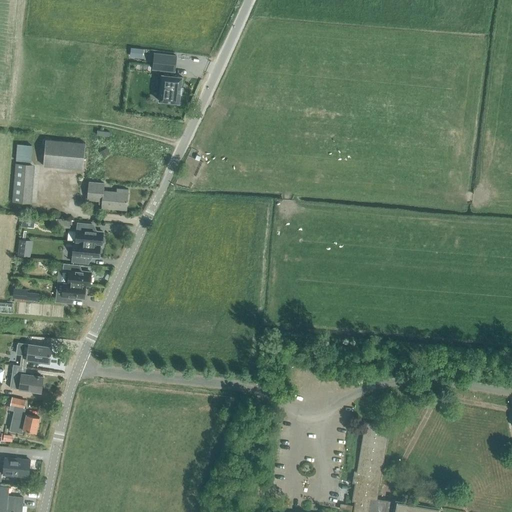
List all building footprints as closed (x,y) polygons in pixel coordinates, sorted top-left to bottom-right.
[(131,48),(130,56),(142,57),(143,49),(131,48)] [(174,72),(176,56),(154,53),(152,69),(163,71),(163,75),(162,75),(159,101),(179,103),(180,94),(181,94),(182,87),(181,87),(182,77),(173,76),(173,72),(174,72)] [(45,140),(43,166),(56,167),(83,170),(85,143),(45,140)] [(19,145),(17,161),(30,163),(32,147),(19,145)] [(106,148),(99,153),(103,159),(110,154),(106,148)] [(31,203),(34,165),(16,164),(13,202),(31,203)] [(88,182),(87,200),(99,201),(99,205),(102,205),(101,208),(126,210),(128,190),(117,189),(116,192),(104,191),(104,183),(88,182)] [(69,227),(70,220),(51,218),(51,225),(69,227)] [(76,242),(74,242),(102,245),(102,243),(104,242),(104,238),(102,237),(103,232),(91,231),(92,224),(77,223),(76,242)] [(102,245),(74,242),(72,262),(86,263),(87,257),(99,258),(99,253),(101,252),(102,248),(100,247),(100,245),(102,245)] [(28,257),(29,249),(19,248),(18,256),(28,257)] [(59,270),(58,282),(63,283),(90,286),(90,283),(91,282),(92,277),(91,276),(91,273),(82,272),(76,271),(77,265),(64,264),(63,270),(59,270)] [(56,295),(56,302),(69,303),(70,297),(84,298),(84,295),(86,294),(86,289),(85,288),(85,286),(89,286),(90,286),(63,283),(62,296),(56,295)] [(14,289),(13,297),(27,299),(28,293),(28,291),(14,289)] [(15,353),(14,359),(13,364),(26,366),(27,360),(49,363),(52,347),(28,344),(27,355),(15,353)] [(13,364),(13,365),(10,388),(41,393),(43,377),(39,377),(39,376),(25,374),(26,366),(13,364)] [(12,397),(10,407),(15,408),(23,410),(24,408),(26,400),(12,397)] [(14,412),(9,431),(20,433),(23,434),(23,430),(36,433),(40,418),(27,415),(24,414),(26,408),(24,408),(23,410),(15,408),(14,412)] [(439,511),(441,507),(431,506),(433,498),(415,495),(413,503),(395,500),(395,502),(377,499),(388,434),(391,435),(392,427),(365,422),(357,471),(354,471),(352,483),(355,483),(352,501),(355,502),(354,506),(346,504),(344,511),(349,511),(439,511)] [(3,475),(28,478),(30,460),(5,457),(3,475)] [(255,494),(265,496),(267,484),(257,483),(255,494)] [(0,511),(21,511),(23,497),(8,496),(9,487),(1,487),(2,485),(0,484),(0,511)]
